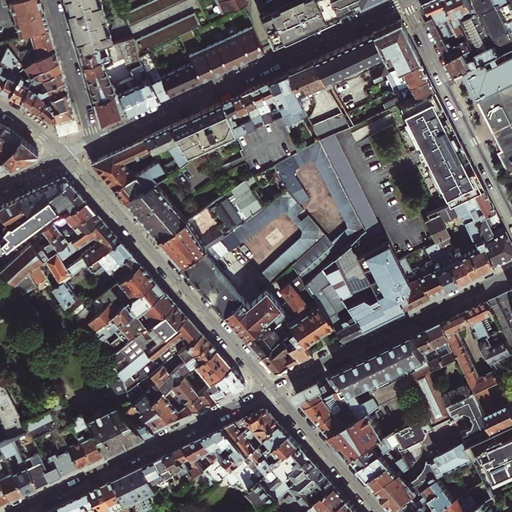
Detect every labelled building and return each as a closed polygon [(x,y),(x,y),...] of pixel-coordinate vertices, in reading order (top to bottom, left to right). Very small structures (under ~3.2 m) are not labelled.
[(31,32),(49,26),(44,11),(41,0),(11,0),(21,34),(31,32)] [(64,0),(70,18),(72,27),(77,43),(78,47),(80,54),(98,49),(98,47),(105,44),(115,41),(114,37),(102,0),(64,0)] [(152,0),(147,2),(124,13),(129,25),(179,0),(152,0)] [(217,0),(222,11),(246,0),(217,0)] [(267,0),(270,8),(272,12),(262,16),(275,42),(276,44),(293,36),(304,31),(325,21),(347,11),(359,6),(365,3),(370,0),(267,0)] [(431,5),(441,23),(452,18),(461,36),(467,33),(461,21),(450,0),(440,0),(431,5)] [(479,13),(472,0),(450,0),(461,21),(479,13)] [(511,24),(511,21),(499,0),(472,0),(479,13),(495,43),(497,42),(503,54),(511,49),(511,24)] [(511,0),(499,0),(511,21),(511,20),(511,0)] [(450,41),(444,30),(441,23),(431,5),(423,8),(438,37),(449,60),(468,50),(475,47),(470,37),(452,46),(450,41)] [(134,40),(139,54),(149,50),(151,49),(168,40),(177,36),(179,34),(191,28),(193,27),(197,25),(200,23),(194,12),(134,40)] [(467,33),(470,37),(475,47),(480,56),(484,63),(491,60),(503,54),(497,42),(495,43),(479,13),(461,21),(467,33)] [(372,32),(386,61),(389,69),(419,55),(413,44),(401,18),(397,20),(380,28),(372,32)] [(264,47),(253,24),(237,31),(250,56),(254,54),(258,52),(265,49),(264,47)] [(33,58),(55,48),(53,40),(49,26),(31,32),(34,45),(20,50),(14,51),(16,55),(23,65),(33,58)] [(447,29),(444,30),(450,41),(458,38),(454,29),(449,32),(447,29)] [(237,31),(228,35),(202,47),(204,50),(214,45),(226,67),(235,63),(240,60),(250,56),(237,31)] [(324,80),(325,81),(326,80),(328,79),(331,84),(340,80),(341,82),(348,79),(347,77),(345,78),(344,74),(349,72),(351,77),(369,69),(367,63),(378,58),(381,63),(386,61),(372,32),(352,41),(342,46),(329,52),(318,57),(314,59),(313,60),(324,80)] [(14,51),(20,50),(11,36),(5,38),(9,43),(14,51)] [(0,88),(16,55),(14,51),(9,43),(6,49),(0,61),(0,88)] [(83,64),(109,57),(105,44),(98,47),(98,49),(80,54),(82,59),(83,64)] [(214,45),(204,50),(213,73),(218,71),(221,69),(226,67),(214,45)] [(204,50),(202,47),(189,54),(192,60),(201,78),(211,74),(213,73),(204,50)] [(475,47),(468,50),(473,59),(480,56),(475,47)] [(36,70),(59,60),(58,56),(55,48),(33,58),(23,65),(22,65),(29,73),(36,70)] [(149,76),(160,97),(166,95),(170,93),(161,75),(156,64),(149,50),(139,54),(140,59),(143,64),(145,68),(146,71),(149,76)] [(458,76),(466,72),(484,63),(480,56),(473,59),(468,50),(449,60),(452,65),(458,76)] [(9,94),(19,72),(15,70),(17,69),(22,65),(23,65),(16,55),(0,88),(0,89),(5,92),(9,94)] [(396,89),(428,74),(421,59),(419,55),(389,69),(386,61),(381,63),(369,69),(373,79),(385,73),(393,91),(396,89)] [(86,74),(104,66),(111,63),(109,57),(83,64),(84,69),(86,74)] [(511,114),(500,90),(511,84),(511,57),(491,68),(489,64),(492,62),(491,60),(484,63),(466,72),(474,89),(483,107),(499,142),(504,151),(502,152),(511,172),(511,171),(511,114)] [(36,70),(40,78),(61,70),(61,67),(59,60),(36,70)] [(196,81),(201,78),(192,60),(181,66),(190,83),(196,81)] [(303,89),(324,80),(313,60),(308,62),(299,66),(288,71),(294,84),(297,92),(298,92),(303,89)] [(155,100),(160,97),(149,76),(142,79),(140,75),(141,73),(139,70),(145,68),(143,64),(142,62),(130,67),(133,74),(137,82),(139,81),(149,102),(155,100)] [(112,84),(104,66),(86,74),(90,88),(94,101),(118,91),(121,89),(119,84),(121,83),(120,80),(112,84)] [(190,83),(181,66),(170,70),(179,88),(182,87),(190,83)] [(29,73),(25,75),(30,78),(20,100),(25,103),(29,105),(40,88),(42,89),(39,79),(40,78),(36,70),(29,73)] [(39,79),(42,89),(44,90),(64,79),(63,75),(61,70),(40,78),(39,79)] [(179,88),(170,70),(166,72),(161,75),(170,93),(173,91),(179,88)] [(279,75),(286,91),(290,99),(291,101),(294,108),(304,104),(298,92),(297,92),(294,84),(288,71),(285,72),(279,75)] [(30,78),(25,75),(19,72),(9,94),(15,97),(20,100),(30,78)] [(137,82),(133,74),(120,80),(121,83),(127,80),(138,107),(144,104),(149,102),(139,81),(137,82)] [(382,104),(384,110),(390,107),(401,102),(434,86),(433,83),(428,74),(396,89),(398,95),(383,102),(383,104),(382,104)] [(274,77),(269,80),(277,96),(286,91),(279,75),(274,77)] [(44,90),(42,89),(40,88),(29,105),(34,109),(38,111),(46,101),(47,100),(44,97),(51,94),(52,96),(67,88),(65,83),(64,79),(44,90)] [(127,80),(121,83),(119,84),(121,89),(118,91),(128,112),(133,110),(138,107),(127,80)] [(277,96),(269,80),(266,81),(260,84),(268,100),(272,108),(281,104),(277,96)] [(268,100),(260,84),(258,85),(251,88),(259,104),(268,100)] [(511,114),(511,84),(500,90),(511,114)] [(406,113),(446,193),(450,200),(452,200),(463,194),(484,185),(481,180),(459,135),(457,131),(444,105),(434,86),(401,102),(406,113)] [(58,119),(74,115),(70,98),(67,88),(52,96),(56,108),(53,108),(58,119)] [(249,89),(242,92),(258,125),(267,121),(262,112),(257,115),(253,106),(256,105),(257,107),(260,106),(259,104),(251,88),(249,89)] [(304,104),(309,102),(303,89),(298,92),(304,104)] [(118,91),(94,101),(97,112),(101,125),(121,115),(128,112),(118,91)] [(290,99),(286,91),(277,96),(281,104),(282,106),(291,101),(290,99)] [(239,94),(233,96),(241,111),(245,110),(247,115),(249,114),(250,116),(244,119),(250,129),(258,125),(242,92),(239,94)] [(56,108),(52,96),(47,100),(46,101),(38,111),(45,118),(50,121),(58,119),(53,108),(56,108)] [(229,99),(223,101),(238,131),(239,133),(250,129),(244,119),(241,111),(233,96),(229,99)] [(268,100),(259,104),(260,106),(262,112),(272,108),(268,100)] [(181,120),(169,126),(188,153),(238,131),(223,101),(211,107),(181,120)] [(291,101),(282,106),(284,110),(285,112),(294,108),(291,101)] [(280,115),(285,125),(308,114),(304,104),(294,108),(285,112),(282,114),(280,115)] [(276,117),(272,108),(262,112),(267,121),(276,117)] [(342,112),(313,125),(319,139),(336,132),(350,126),(342,112)] [(446,193),(406,113),(403,115),(418,145),(418,147),(418,149),(419,151),(419,152),(420,153),(420,154),(421,155),(422,157),(422,158),(423,160),(425,161),(425,162),(426,163),(427,163),(443,194),(446,193)] [(250,129),(239,133),(246,147),(242,149),(243,152),(246,158),(248,161),(255,176),(273,165),(289,156),(295,153),(297,152),(285,125),(280,115),(276,117),(267,121),(258,125),(250,129)] [(0,122),(0,136),(9,127),(4,124),(0,122)] [(144,137),(152,150),(168,142),(176,156),(162,164),(167,172),(176,167),(181,162),(190,157),(188,155),(188,153),(169,126),(154,133),(144,137)] [(38,150),(9,127),(0,136),(0,170),(25,159),(38,153),(38,150)] [(336,132),(319,139),(319,140),(328,156),(331,164),(335,170),(338,177),(341,183),(345,190),(348,197),(351,203),(354,209),(358,216),(365,230),(369,239),(383,232),(336,132)] [(152,150),(144,137),(139,140),(135,141),(140,152),(143,151),(148,160),(153,162),(142,169),(134,174),(144,185),(145,186),(151,182),(167,172),(162,164),(152,150)] [(316,141),(301,150),(308,162),(315,162),(315,163),(328,156),(319,140),(316,141)] [(135,155),(140,152),(135,141),(133,143),(129,144),(135,155)] [(129,144),(92,161),(97,167),(102,172),(111,164),(112,166),(124,160),(130,157),(132,156),(135,155),(129,144)] [(295,153),(302,165),(308,162),(301,150),(297,152),(295,153)] [(296,169),(302,165),(295,153),(289,156),(296,169)] [(294,175),(296,169),(289,156),(273,165),(284,181),(294,175)] [(331,164),(328,156),(315,163),(319,170),(331,164)] [(126,164),(124,160),(112,166),(111,164),(102,172),(104,175),(113,169),(126,164)] [(133,172),(134,174),(142,169),(139,165),(136,167),(132,163),(127,167),(126,164),(113,169),(104,175),(109,181),(113,185),(133,172)] [(319,170),(322,177),(335,170),(331,164),(319,170)] [(236,187),(212,202),(222,219),(217,221),(226,235),(231,232),(247,221),(288,187),(284,181),(273,165),(255,176),(236,187)] [(322,177),(326,183),(338,177),(335,170),(322,177)] [(144,185),(134,174),(133,172),(113,185),(119,192),(124,198),(138,188),(135,185),(134,184),(136,182),(141,187),(144,185)] [(28,210),(29,209),(58,188),(70,180),(67,177),(65,174),(18,196),(28,210)] [(298,180),(294,175),(284,181),(288,187),(298,180)] [(326,183),(329,190),(341,183),(338,177),(326,183)] [(26,212),(35,224),(52,211),(66,202),(70,206),(71,208),(86,198),(84,196),(76,187),(70,180),(58,188),(29,209),(28,210),(26,212)] [(292,192),(302,186),(298,180),(288,187),(292,192)] [(173,207),(169,203),(171,201),(168,197),(159,186),(157,188),(151,182),(145,186),(144,185),(141,187),(138,188),(124,198),(143,219),(148,226),(158,237),(184,220),(175,209),(173,207)] [(329,190),(332,196),(345,190),(341,183),(329,190)] [(463,194),(474,217),(486,211),(495,207),(492,200),(486,190),(484,185),(463,194)] [(292,193),(296,198),(306,192),(302,186),(292,192),(292,193)] [(288,187),(247,221),(231,232),(226,235),(236,247),(283,210),(287,212),(293,220),(300,229),(300,237),(262,273),(264,275),(271,284),(291,265),(322,236),(307,215),(301,219),(299,216),(297,213),(303,209),(300,204),(296,198),(292,193),(292,192),(288,187)] [(345,190),(332,196),(336,203),(348,197),(345,190)] [(306,192),(296,198),(300,204),(309,197),(306,192)] [(486,243),(474,217),(463,194),(452,200),(458,214),(460,216),(462,217),(463,217),(472,236),(473,236),(475,236),(478,243),(464,250),(461,244),(455,247),(456,249),(457,249),(460,255),(463,253),(467,262),(465,263),(471,274),(484,268),(493,264),(483,244),(486,243)] [(0,238),(2,237),(0,235),(0,225),(2,223),(5,227),(11,221),(14,224),(26,212),(28,210),(18,196),(8,200),(0,203),(0,208),(2,213),(0,215),(0,238)] [(348,197),(336,203),(339,210),(351,203),(348,197)] [(68,225),(73,221),(94,207),(90,203),(86,198),(71,208),(42,226),(46,232),(48,234),(50,237),(59,231),(55,225),(63,220),(68,225)] [(448,219),(458,214),(452,200),(450,200),(439,206),(437,207),(439,212),(429,217),(426,219),(435,241),(449,234),(452,233),(447,223),(450,221),(448,219)] [(222,219),(212,202),(207,205),(217,221),(222,219)] [(354,209),(351,203),(339,210),(342,216),(354,209)] [(211,243),(220,238),(226,235),(217,221),(207,205),(187,218),(194,229),(197,235),(205,247),(211,243)] [(59,231),(50,237),(57,246),(71,237),(102,216),(99,212),(94,207),(73,221),(78,228),(66,236),(63,231),(65,230),(63,228),(59,231)] [(502,221),(495,207),(486,211),(493,226),(502,221)] [(354,209),(342,216),(345,222),(358,216),(354,209)] [(511,254),(511,240),(502,221),(493,226),(486,211),(474,217),(486,243),(483,244),(493,264),(508,257),(511,254)] [(0,238),(0,255),(2,253),(0,251),(7,243),(35,224),(26,212),(14,224),(11,221),(5,227),(7,228),(9,230),(2,237),(0,238)] [(102,216),(71,237),(77,245),(93,233),(108,223),(102,216)] [(365,230),(358,216),(345,222),(345,229),(354,240),(365,230)] [(184,220),(158,237),(166,246),(194,229),(187,218),(184,220)] [(78,228),(73,221),(68,225),(63,228),(65,230),(63,231),(66,236),(78,228)] [(93,233),(99,240),(113,229),(111,226),(108,223),(93,233)] [(9,230),(7,228),(0,234),(0,235),(2,237),(9,230)] [(113,229),(99,240),(82,251),(83,252),(88,260),(121,238),(113,229)] [(171,252),(197,235),(194,229),(166,246),(169,249),(171,252)] [(351,242),(354,240),(345,229),(339,234),(348,244),(351,242)] [(398,259),(385,231),(383,232),(369,239),(365,230),(354,240),(351,242),(380,300),(388,315),(395,311),(404,307),(398,295),(405,292),(403,287),(410,284),(408,281),(408,279),(406,273),(403,267),(398,259)] [(348,244),(339,234),(333,239),(342,250),(348,244)] [(456,249),(455,247),(449,234),(435,241),(439,248),(440,251),(443,250),(442,247),(450,244),(456,257),(448,261),(458,281),(466,277),(471,274),(465,263),(467,262),(463,253),(460,255),(457,249),(456,249)] [(181,263),(205,247),(197,235),(171,252),(181,263)] [(220,238),(230,251),(236,247),(226,235),(220,238)] [(327,243),(322,236),(291,265),(299,276),(303,282),(322,267),(333,257),(336,255),(327,243)] [(67,263),(61,255),(77,245),(71,237),(57,246),(50,237),(41,243),(48,253),(28,266),(16,280),(24,294),(33,288),(48,277),(53,284),(65,276),(88,260),(83,252),(67,263)] [(121,238),(88,260),(93,266),(96,267),(104,261),(108,268),(119,260),(132,250),(127,245),(121,238)] [(211,243),(223,257),(230,251),(220,238),(211,243)] [(16,280),(28,266),(48,253),(41,243),(36,246),(31,239),(1,266),(16,280)] [(327,243),(336,255),(342,250),(333,239),(327,243)] [(458,281),(448,261),(446,254),(443,256),(435,259),(432,252),(439,248),(435,241),(432,242),(426,245),(433,260),(446,287),(453,283),(458,281)] [(380,300),(351,242),(348,244),(342,250),(336,255),(333,257),(351,290),(348,292),(355,302),(364,295),(372,298),(374,303),(382,317),(388,315),(380,300)] [(216,266),(215,263),(223,257),(211,243),(205,247),(181,263),(187,270),(198,282),(216,266)] [(132,250),(119,260),(121,262),(122,262),(134,252),(132,250)] [(120,276),(140,260),(137,256),(134,252),(122,262),(121,262),(123,264),(117,269),(115,267),(113,269),(120,276)] [(406,255),(398,259),(403,267),(406,273),(413,270),(406,255)] [(322,267),(347,304),(355,315),(363,326),(382,317),(374,303),(372,298),(364,295),(355,302),(348,292),(351,290),(333,257),(322,267)] [(111,314),(119,307),(114,301),(123,293),(127,295),(131,293),(133,295),(155,277),(152,273),(145,265),(140,260),(120,276),(97,295),(105,305),(99,310),(95,314),(86,304),(77,293),(65,302),(62,304),(70,313),(72,316),(75,319),(90,338),(92,330),(111,314)] [(425,273),(434,292),(440,289),(446,287),(433,260),(422,266),(425,273)] [(230,282),(216,266),(198,282),(201,286),(212,298),(223,311),(242,295),(230,282)] [(306,286),(318,302),(332,323),(342,336),(355,330),(358,329),(351,318),(349,320),(347,317),(344,316),(342,318),(337,311),(347,304),(322,267),(303,282),(306,286)] [(420,276),(429,295),(434,292),(425,273),(419,275),(420,276)] [(53,284),(65,302),(77,293),(65,276),(53,284)] [(281,289),(297,311),(310,302),(300,290),(306,286),(303,282),(299,276),(290,283),(289,283),(281,289)] [(421,279),(420,276),(408,281),(410,284),(403,287),(405,292),(398,295),(404,307),(419,299),(429,295),(421,279)] [(119,307),(111,314),(120,324),(165,288),(161,283),(155,277),(133,295),(140,303),(132,309),(125,302),(119,307)] [(120,324),(111,314),(92,330),(90,338),(105,357),(176,301),(170,294),(165,288),(120,324)] [(245,336),(277,308),(280,306),(267,288),(249,304),(242,295),(223,311),(235,324),(245,336)] [(496,311),(504,327),(509,338),(511,343),(511,288),(501,293),(490,298),(496,311)] [(140,303),(133,295),(125,302),(132,309),(140,303)] [(488,323),(492,321),(489,315),(496,311),(490,298),(486,301),(472,307),(468,309),(474,322),(493,362),(511,353),(511,343),(509,338),(494,344),(490,336),(492,336),(492,334),(492,333),(488,323)] [(91,300),(86,304),(95,314),(99,310),(91,300)] [(130,360),(166,330),(167,330),(187,314),(181,307),(176,301),(105,357),(111,364),(125,353),(130,360)] [(322,330),(332,323),(318,302),(289,323),(293,327),(305,342),(317,334),(319,332),(322,330)] [(249,339),(253,344),(284,317),(277,308),(245,336),(249,339)] [(474,322),(468,309),(459,313),(445,320),(454,339),(480,390),(488,386),(483,375),(481,376),(459,329),(474,322)] [(194,321),(187,314),(167,330),(166,330),(174,340),(180,335),(181,337),(197,325),(194,321)] [(355,315),(351,318),(358,329),(363,326),(355,315)] [(262,355),(281,338),(283,336),(287,332),(293,327),(289,323),(284,317),(253,344),(258,350),(262,355)] [(453,340),(454,339),(445,320),(443,321),(441,322),(430,327),(448,365),(452,362),(460,359),(451,341),(453,340)] [(497,331),(492,321),(488,323),(492,333),(492,334),(492,336),(490,336),(494,344),(509,338),(504,327),(497,331)] [(202,330),(197,325),(181,337),(186,343),(202,330)] [(293,339),(287,344),(299,357),(307,353),(313,350),(305,342),(293,327),(287,332),(293,339)] [(435,370),(444,366),(448,365),(430,327),(422,331),(418,333),(435,370)] [(162,362),(178,350),(181,347),(174,340),(166,330),(130,360),(116,371),(123,380),(127,389),(138,381),(151,371),(162,362)] [(205,334),(202,330),(186,343),(181,347),(178,350),(185,358),(209,339),(205,334)] [(457,416),(451,404),(445,391),(444,389),(435,370),(418,333),(395,344),(363,359),(331,375),(338,386),(336,388),(338,391),(344,387),(348,392),(356,406),(360,412),(368,408),(370,411),(374,408),(380,404),(415,388),(428,415),(434,427),(457,416)] [(283,365),(299,357),(287,344),(283,340),(281,338),(262,355),(268,362),(274,369),(283,365)] [(185,358),(176,365),(183,374),(194,365),(216,347),(213,343),(209,339),(185,358)] [(194,365),(209,383),(214,378),(231,364),(224,357),(216,347),(194,365)] [(151,371),(158,380),(170,371),(162,362),(151,371)] [(245,380),(231,364),(214,378),(226,393),(236,388),(243,385),(245,380)] [(183,374),(176,365),(170,371),(177,379),(183,374)] [(130,439),(144,432),(131,418),(128,415),(122,408),(133,399),(127,389),(123,380),(116,371),(112,366),(109,368),(111,372),(104,375),(118,402),(111,405),(108,399),(102,397),(95,401),(93,407),(96,413),(95,413),(112,448),(130,439)] [(498,372),(497,369),(489,372),(494,383),(502,379),(498,372)] [(170,371),(158,380),(165,389),(177,379),(170,371)] [(489,372),(483,375),(488,386),(494,383),(489,372)] [(1,374),(0,374),(0,419),(2,424),(7,435),(8,437),(12,435),(26,429),(20,417),(22,416),(1,374)] [(177,379),(165,389),(163,391),(165,393),(176,384),(189,400),(198,392),(183,374),(177,379)] [(298,391),(297,394),(299,397),(302,400),(329,387),(331,391),(336,388),(338,386),(331,375),(326,377),(298,391)] [(223,395),(226,393),(214,378),(209,383),(206,386),(216,398),(223,395)] [(445,391),(451,404),(475,392),(474,386),(470,379),(445,391)] [(158,380),(146,390),(138,381),(127,389),(133,399),(142,409),(140,411),(154,427),(164,423),(170,420),(152,399),(163,391),(165,389),(158,380)] [(216,398),(206,386),(198,392),(207,402),(212,400),(216,398)] [(306,404),(310,409),(328,399),(338,394),(339,396),(348,392),(344,387),(338,391),(336,388),(331,391),(329,387),(302,400),(305,403),(306,404)] [(50,407),(62,433),(65,431),(75,427),(71,419),(57,391),(45,397),(50,407)] [(191,410),(185,403),(181,398),(180,398),(174,403),(165,393),(163,391),(152,399),(170,420),(181,415),(191,410)] [(451,404),(457,416),(468,411),(475,413),(478,421),(476,426),(471,428),(472,431),(467,434),(469,439),(440,453),(442,457),(435,460),(429,458),(427,462),(426,466),(423,470),(420,473),(421,475),(413,481),(404,470),(378,488),(393,505),(397,509),(417,494),(424,489),(435,481),(432,477),(439,474),(442,472),(458,465),(477,456),(472,446),(497,433),(488,412),(478,391),(475,392),(451,404)] [(201,405),(207,402),(198,392),(189,400),(185,403),(191,410),(201,405)] [(345,407),(348,412),(356,406),(348,392),(339,396),(344,404),(336,409),(328,399),(310,409),(316,416),(322,423),(337,412),(338,414),(341,412),(340,410),(345,407)] [(339,396),(338,394),(328,399),(336,409),(344,404),(339,396)] [(23,407),(28,417),(50,407),(45,397),(23,407)] [(131,418),(144,432),(150,429),(154,427),(140,411),(142,409),(133,399),(122,408),(128,415),(134,410),(137,413),(133,415),(134,416),(131,418)] [(511,400),(488,412),(497,433),(511,426),(511,400)] [(362,416),(360,412),(356,406),(348,412),(345,407),(340,410),(341,412),(338,414),(337,412),(322,423),(327,429),(332,435),(362,416)] [(73,467),(78,464),(66,441),(62,433),(50,407),(28,417),(25,419),(29,427),(28,428),(51,477),(62,472),(73,467)] [(226,425),(238,440),(276,415),(273,411),(270,407),(266,407),(243,418),(226,425)] [(339,443),(352,458),(389,434),(374,408),(370,411),(368,408),(360,412),(362,416),(332,435),(339,443)] [(85,425),(91,422),(88,416),(84,418),(81,410),(79,413),(84,424),(85,425)] [(71,419),(75,427),(77,431),(79,430),(78,427),(84,424),(79,413),(71,419)] [(112,448),(95,413),(88,416),(91,422),(105,451),(112,448)] [(267,439),(284,424),(283,423),(281,420),(276,415),(238,440),(239,442),(242,445),(250,454),(251,453),(258,447),(250,437),(252,435),(253,436),(255,436),(256,435),(257,433),(256,432),(259,430),(267,439)] [(397,445),(402,444),(404,447),(429,436),(431,428),(434,427),(428,415),(398,428),(389,434),(396,446),(397,445)] [(105,451),(91,422),(85,425),(89,434),(84,436),(82,431),(78,434),(90,458),(98,454),(105,451)] [(251,453),(260,463),(292,434),(289,430),(284,424),(267,439),(274,446),(271,449),(270,448),(267,449),(264,452),(259,446),(258,447),(251,453)] [(238,440),(226,425),(223,427),(216,430),(228,444),(229,445),(235,440),(237,443),(239,442),(238,440)] [(75,427),(65,431),(67,437),(75,433),(78,439),(70,443),(69,440),(66,441),(78,464),(85,461),(90,458),(78,434),(77,431),(75,427)] [(21,455),(26,464),(36,485),(45,480),(51,477),(28,428),(26,429),(12,435),(21,455)] [(211,433),(206,435),(219,451),(228,444),(216,430),(211,433)] [(301,443),(298,440),(292,434),(260,463),(269,473),(301,443)] [(356,463),(361,468),(396,446),(389,434),(352,458),(356,463)] [(21,455),(12,435),(8,437),(0,441),(0,446),(5,457),(8,462),(21,455)] [(209,451),(217,459),(207,468),(207,469),(220,482),(228,474),(233,470),(234,469),(225,458),(219,451),(206,435),(200,438),(190,443),(185,445),(194,455),(197,458),(209,451)] [(511,438),(490,448),(495,459),(487,462),(498,487),(511,481),(511,438)] [(304,447),(301,443),(269,473),(251,488),(268,508),(277,500),(271,493),(262,483),(266,479),(268,481),(271,482),(281,473),(307,451),(304,447)] [(228,444),(219,451),(225,458),(234,451),(229,445),(228,444)] [(194,455),(185,445),(182,447),(175,450),(186,462),(192,457),(194,455)] [(240,447),(234,451),(242,461),(250,454),(242,445),(240,447)] [(366,474),(370,479),(405,456),(398,446),(397,445),(396,446),(361,468),(366,474)] [(173,451),(168,453),(182,473),(184,476),(188,482),(198,475),(190,467),(186,462),(175,450),(173,451)] [(234,451),(225,458),(234,469),(242,461),(234,451)] [(307,451),(281,473),(287,480),(313,457),(307,451)] [(182,473),(168,453),(166,455),(159,458),(165,469),(167,468),(167,470),(173,476),(175,475),(178,473),(179,475),(182,473)] [(233,470),(228,474),(235,483),(242,477),(251,488),(269,473),(260,463),(251,453),(250,454),(242,461),(234,469),(233,470)] [(10,465),(12,471),(26,464),(21,455),(8,462),(10,465)] [(405,456),(370,479),(375,484),(378,488),(404,470),(412,465),(405,456)] [(287,480),(292,486),(319,463),(313,457),(287,480)] [(147,463),(159,488),(176,480),(175,479),(173,476),(167,470),(167,468),(165,469),(159,458),(157,459),(152,461),(147,463)] [(198,475),(201,473),(207,469),(207,468),(200,462),(198,459),(196,461),(198,464),(194,467),(193,465),(190,467),(198,475)] [(159,488),(147,463),(138,468),(124,475),(136,500),(141,510),(144,511),(153,507),(154,505),(149,494),(157,491),(159,496),(163,495),(159,488)] [(319,463),(292,486),(297,491),(295,492),(294,497),(297,500),(301,500),(303,499),(311,508),(330,491),(331,493),(339,487),(329,475),(319,463)] [(12,471),(22,491),(31,487),(36,485),(26,464),(12,471)] [(17,494),(22,491),(12,471),(10,465),(6,467),(9,473),(2,476),(1,473),(2,472),(2,469),(0,465),(0,479),(9,497),(11,496),(17,494)] [(207,469),(201,473),(214,487),(220,482),(207,469)] [(262,483),(271,493),(287,480),(281,473),(271,482),(268,481),(266,479),(262,483)] [(447,506),(457,499),(439,474),(432,477),(435,481),(442,489),(412,511),(439,511),(443,509),(447,506)] [(124,475),(116,478),(128,504),(136,500),(124,475)] [(181,487),(183,486),(185,485),(187,483),(188,482),(184,476),(178,479),(176,481),(181,487)] [(111,481),(102,485),(115,511),(131,511),(128,504),(116,478),(111,481)] [(9,497),(0,479),(0,501),(2,500),(9,497)] [(287,480),(271,493),(277,500),(292,486),(287,480)] [(412,511),(442,489),(435,481),(424,489),(428,494),(420,499),(417,494),(397,509),(399,511),(412,511)] [(115,511),(102,485),(98,487),(91,491),(100,511),(108,511),(111,511),(110,511),(115,511)] [(321,511),(323,510),(324,511),(334,511),(350,499),(345,494),(339,487),(331,493),(330,491),(311,508),(305,511),(321,511)] [(82,495),(88,507),(92,505),(95,511),(100,511),(91,491),(82,495)] [(76,498),(82,510),(88,507),(82,495),(79,496),(76,498)] [(503,511),(494,496),(487,501),(494,511),(503,511)] [(445,511),(443,509),(439,511),(470,511),(460,497),(457,499),(447,506),(451,511),(445,511)] [(63,511),(80,511),(82,510),(76,498),(60,505),(63,511)] [(354,504),(350,499),(334,511),(354,511),(358,509),(354,504)] [(470,511),(494,511),(487,501),(475,509),(470,511)]
